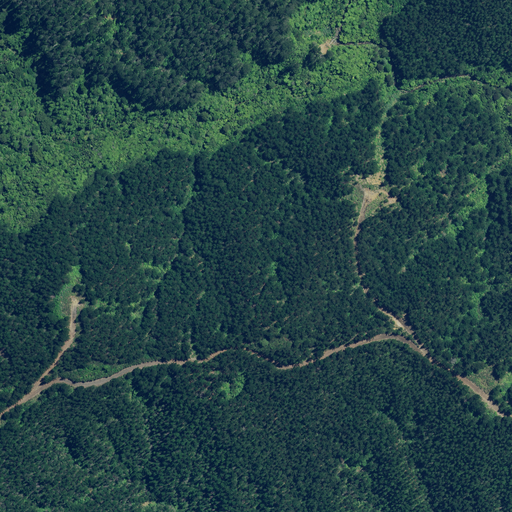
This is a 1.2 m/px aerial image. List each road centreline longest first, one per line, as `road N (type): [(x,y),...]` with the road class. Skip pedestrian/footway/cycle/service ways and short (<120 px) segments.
road 1 (track): [(511,416),(393,337),(290,368),(236,350),(91,383),(48,381),(0,415)]
road 2 (track): [(357,207),(349,243),(358,283),(401,323),(411,347)]
